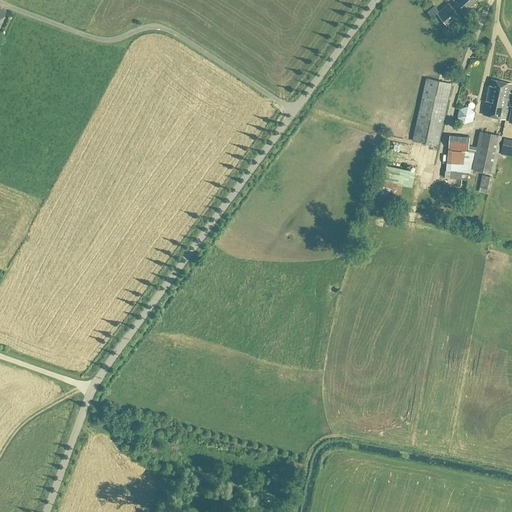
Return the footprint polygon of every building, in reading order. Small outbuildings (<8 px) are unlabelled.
[(460,14),(476,0),(460,0),(454,6),(452,8),(450,5),(438,15),(440,16),(439,17),(441,19),(442,19),(450,29),(462,19),(459,15),(460,14)] [(432,18),(438,13),(435,9),(429,14),(432,18)] [(437,145),(451,82),(426,77),(412,140),(437,145)] [(511,93),(511,85),(511,82),(490,78),(483,115),(505,120),(509,104),(511,104),(511,106),(509,122),(511,122),(511,93)] [(469,106),(460,108),(458,117),(464,123),(473,120),(475,112),(469,106)] [(494,174),(498,151),(501,136),(479,132),(477,146),(469,146),(470,137),(450,134),(449,148),(468,151),(468,152),(461,151),(452,150),(453,149),(449,149),(446,170),(445,170),(445,177),(467,180),(467,174),(471,174),(472,169),(478,171),(482,172),(494,174)] [(511,148),(503,146),(501,155),(511,157),(511,148)] [(416,173),(386,167),(378,202),(395,205),(399,186),(413,189),(416,173)] [(482,175),(479,191),(490,194),(493,177),(482,175)]
